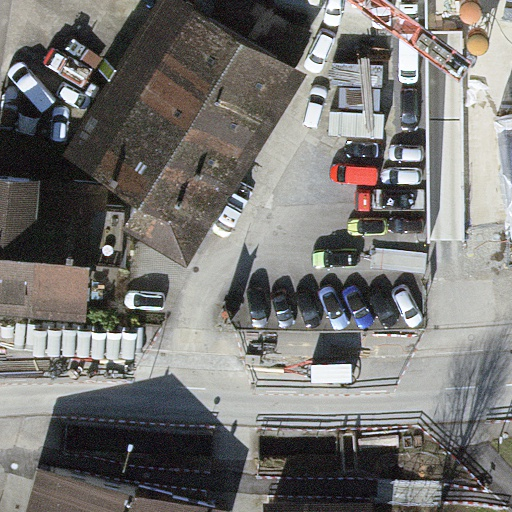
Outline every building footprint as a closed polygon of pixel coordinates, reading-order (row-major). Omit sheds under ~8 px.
[(195,0),(157,0),(59,144),(193,234),(303,73),(195,0)] [(511,115),(491,119),(511,247),(511,246),(511,115)] [(0,302),(23,304),(30,205),(0,201),(0,302)] [(23,304),(78,308),(85,208),(30,205),(23,304)] [(125,511),(132,485),(37,464),(26,511),(125,511)] [(225,511),(226,506),(132,485),(125,511),(225,511)] [(365,511),(366,498),(262,497),(261,511),(365,511)]
